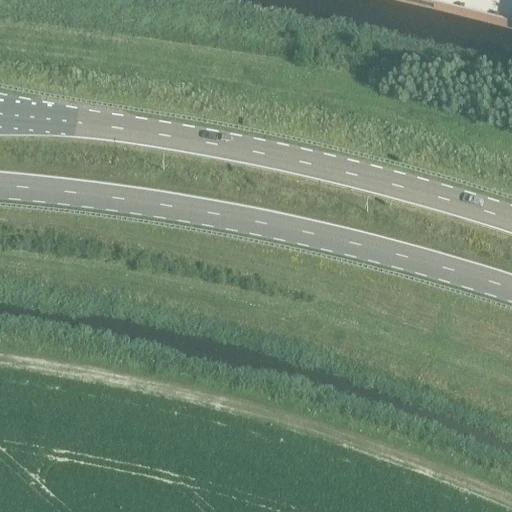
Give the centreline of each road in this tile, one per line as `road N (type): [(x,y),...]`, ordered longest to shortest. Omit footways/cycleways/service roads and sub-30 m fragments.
road 1 (track): [(511,501),(311,428),(159,387),(0,360)]
road 2 (track): [(511,399),(259,315),(0,267)]
road 3 (primary): [(511,220),(305,161),(0,114)]
road 4 (primary): [(0,184),(200,210),(339,238),(511,287)]
